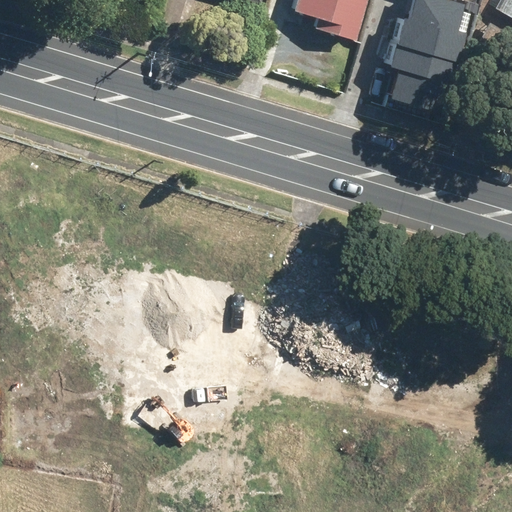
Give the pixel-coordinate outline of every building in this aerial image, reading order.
[(288,0),(286,9),(309,16),(306,25),(349,38),(360,0),(288,0)] [(449,0),(400,0),(375,101),(430,115),(459,2),(449,0)] [(493,8),(474,38),(511,61),(511,0),(493,0),(490,6),(493,8)] [(28,210),(0,209),(0,305),(24,306),(24,319),(77,321),(77,305),(118,306),(120,210),(76,209),(76,192),(28,191),(28,210)] [(111,370),(81,370),(80,443),(65,442),(65,468),(110,469),(111,370)] [(511,471),(472,434),(398,511),(478,511),(511,476),(511,471)] [(205,458),(161,457),(159,511),(303,511),(305,459),(256,458),(256,443),(205,442),(205,458)]
